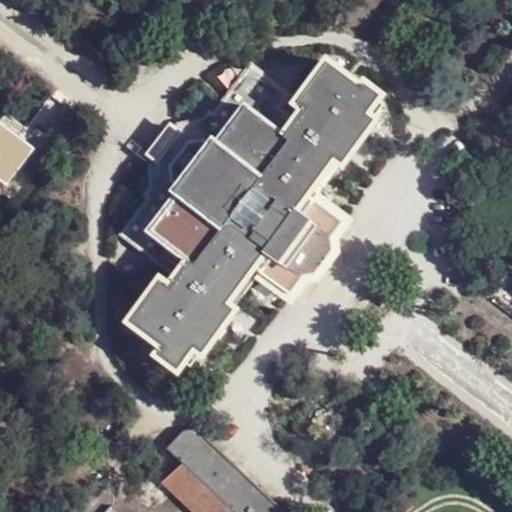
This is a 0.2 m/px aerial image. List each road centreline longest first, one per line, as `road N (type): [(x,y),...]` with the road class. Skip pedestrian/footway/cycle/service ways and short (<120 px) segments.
road 1 (residential): [(124,120),(96,194),(101,340),(118,380),(155,406),(226,397),(336,275)]
road 2 (residential): [(336,275),(426,136),(419,113),(377,64),(330,35),(267,33),(211,49),(168,75),(124,120)]
road 3 (residential): [(336,275),(511,412)]
road 4 (residential): [(0,25),(124,120)]
